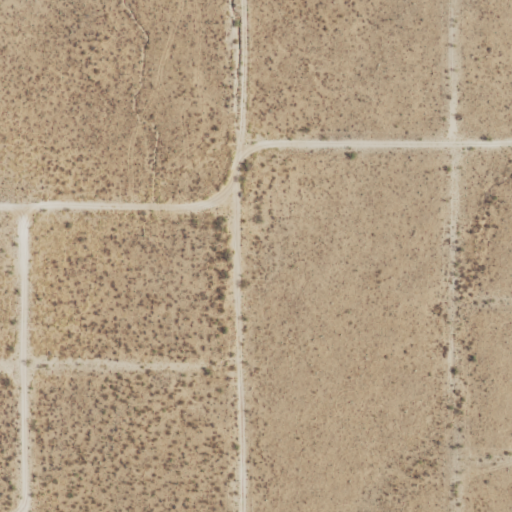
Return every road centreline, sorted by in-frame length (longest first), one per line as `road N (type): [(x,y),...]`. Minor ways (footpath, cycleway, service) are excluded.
road 1 (track): [(457,511),(452,0)]
road 2 (track): [(241,0),(240,511)]
road 3 (track): [(26,511),(25,209)]
road 4 (track): [(511,145),(244,148)]
road 5 (track): [(0,365),(239,366)]
road 6 (track): [(0,209),(237,210)]
